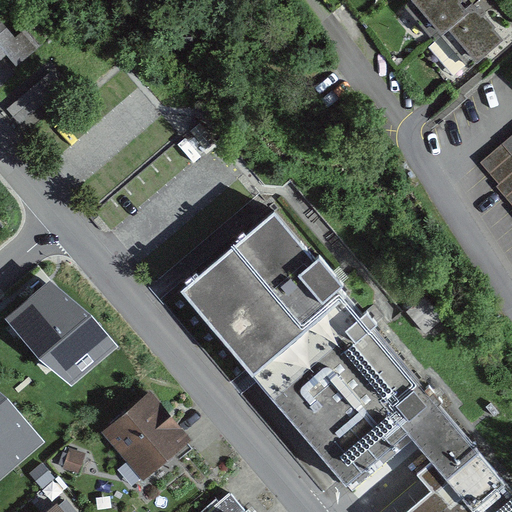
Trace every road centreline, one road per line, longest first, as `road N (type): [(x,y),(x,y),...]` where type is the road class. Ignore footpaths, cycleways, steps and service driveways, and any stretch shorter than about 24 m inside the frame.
road 1 (residential): [(312,511),(57,214)]
road 2 (residential): [(511,307),(399,133),(328,52),(296,0)]
